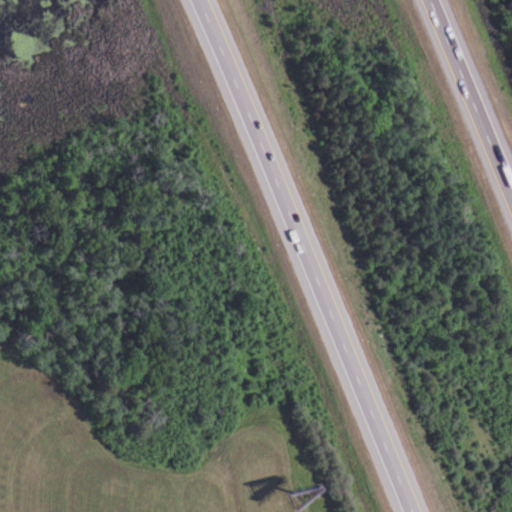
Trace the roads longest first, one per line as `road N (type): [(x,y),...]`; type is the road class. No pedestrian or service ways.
road 1 (motorway): [(200,0),(415,511)]
road 2 (motorway): [(511,201),(426,0)]
